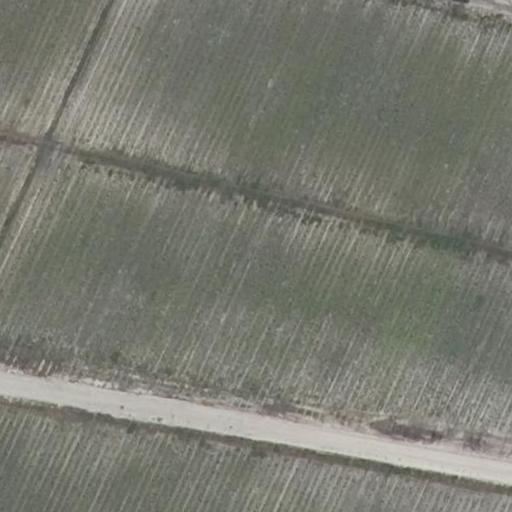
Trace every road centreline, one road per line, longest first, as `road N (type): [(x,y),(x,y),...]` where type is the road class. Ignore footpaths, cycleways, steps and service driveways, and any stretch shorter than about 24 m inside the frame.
road 1 (track): [(511,392),(346,335),(163,293),(59,291),(0,302)]
road 2 (track): [(0,385),(273,415),(511,469)]
